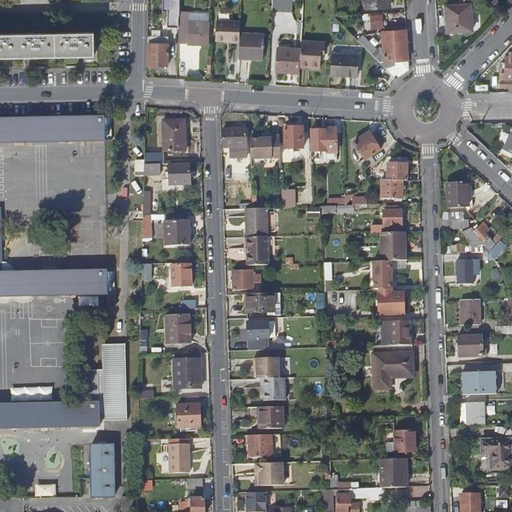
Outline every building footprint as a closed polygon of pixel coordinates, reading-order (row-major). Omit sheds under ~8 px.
[(162,0),(163,10),(167,11),(167,12),(168,12),(168,25),(177,25),(178,13),(179,13),(179,0),(162,0)] [(283,0),(272,0),(272,8),(283,9),(283,0)] [(476,28),(475,2),(449,3),(451,29),(476,28)] [(240,42),(241,19),(216,18),(215,41),(240,42)] [(209,43),(210,22),(188,21),(188,22),(179,22),(178,41),(187,41),(187,43),(209,43)] [(407,52),(406,30),(397,30),(382,32),(383,47),(378,51),(373,57),(393,76),(395,74),(397,77),(403,73),(406,71),(409,70),(407,52)] [(241,32),(239,57),(262,59),(264,33),(241,32)] [(0,57),(94,55),(93,33),(0,34),(0,57)] [(148,63),(166,63),(168,36),(149,35),(148,63)] [(357,40),(373,57),(378,51),(373,46),(362,35),(357,40)] [(301,47),(300,65),(322,66),(322,52),(325,52),(326,40),(302,39),(301,47)] [(300,72),(300,65),(301,47),(278,46),(277,71),(300,72)] [(331,53),(330,74),(347,75),(347,74),(360,74),(361,55),(331,53)] [(511,53),(509,53),(509,56),(506,56),(505,62),(502,62),(502,72),(505,72),(505,77),(511,77),(511,53)] [(12,57),(12,68),(25,68),(25,57),(12,57)] [(0,144),(105,143),(106,143),(105,118),(0,119),(0,144)] [(180,142),(186,141),(186,120),(163,120),(163,151),(180,151),(180,142)] [(304,149),(303,128),(285,129),(286,149),(304,149)] [(246,147),(246,132),(238,132),(238,129),(232,129),(232,132),(224,132),(224,148),(232,148),(232,153),(241,153),(241,147),(246,147)] [(336,150),(335,129),(312,130),(313,151),(336,150)] [(380,151),(369,133),(353,143),(365,162),(359,166),(363,173),(376,165),(371,157),(380,151)] [(511,155),(511,133),(503,151),(511,155)] [(281,158),(280,135),(272,136),(272,138),(251,139),(251,159),(281,158)] [(144,179),(144,174),(144,163),(134,163),(134,179),(144,179)] [(144,163),(144,174),(160,173),(160,163),(144,163)] [(190,183),(190,164),(169,165),(170,184),(190,183)] [(388,181),(401,182),(407,182),(407,165),(388,164),(388,181)] [(388,181),(381,181),(381,199),(402,199),(401,182),(388,181)] [(471,206),(470,182),(450,183),(451,207),(471,206)] [(296,206),(296,189),(283,189),(283,207),(296,206)] [(144,192),(143,215),(150,214),(151,214),(151,192),(144,192)] [(386,233),(395,232),(395,226),(404,226),(403,210),(399,210),(399,206),(389,206),(389,211),(385,211),(386,233)] [(269,208),(253,208),(247,209),(248,237),(269,236),(269,208)] [(2,212),(0,211),(0,428),(99,426),(99,413),(104,413),(104,420),(127,419),(125,345),(102,345),(103,371),(85,371),(87,405),(72,405),(0,406),(0,299),(107,296),(108,296),(107,274),(72,275),(17,276),(16,273),(15,270),(13,268),(10,266),(6,265),(4,265),(2,220),(2,212)] [(185,235),(185,219),(165,220),(165,245),(190,245),(189,235),(185,235)] [(485,224),(481,227),(486,232),(490,229),(485,224)] [(486,232),(481,227),(476,232),(486,243),(491,239),(486,232)] [(384,261),(394,261),(408,261),(407,232),(395,232),(386,233),(383,233),(384,261)] [(276,236),(269,236),(248,237),(249,265),(270,265),(270,256),(277,255),(276,236)] [(502,242),(493,251),(497,259),(508,247),(502,242)] [(450,245),(451,252),(471,250),(470,243),(450,245)] [(482,272),(481,260),(460,261),(461,284),(475,283),(475,272),(482,272)] [(376,290),(380,290),(395,289),(394,261),(384,261),(375,262),(376,290)] [(142,264),(142,279),(152,278),(151,263),(142,264)] [(172,287),(192,286),(191,265),(171,266),(172,287)] [(253,289),(253,270),(234,270),(235,289),(253,289)] [(395,289),(380,290),(381,315),(406,315),(406,292),(395,293),(395,289)] [(274,293),(247,294),(247,313),(274,313),(274,293)] [(481,299),(462,300),(463,325),(482,325),(481,299)] [(182,309),(196,309),(196,301),(182,301),(182,309)] [(190,343),(190,315),(167,316),(168,344),(190,343)] [(393,346),(412,345),(411,320),(392,321),(393,346)] [(249,350),(270,349),(270,337),(276,337),(275,321),(248,322),(249,350)] [(341,342),(341,327),(332,327),(332,342),(341,342)] [(483,335),(459,336),(460,357),(488,356),(488,349),(483,349),(483,335)] [(412,345),(393,346),(379,346),(381,388),(392,387),(392,376),(416,375),(416,345),(412,345)] [(202,387),(200,355),(189,355),(189,360),(175,360),(175,388),(202,387)] [(257,378),(261,378),(280,378),(279,358),(254,358),(254,366),(257,366),(257,378)] [(463,374),(464,395),(499,394),(498,372),(463,374)] [(280,378),(261,378),(262,388),(264,388),(264,401),(286,400),(285,378),(280,378)] [(53,386),(10,388),(11,402),(53,400),(53,386)] [(200,396),(187,397),(187,404),(179,404),(179,426),(201,425),(200,396)] [(470,426),(487,425),(486,403),(464,404),(465,426),(470,426)] [(283,406),(250,406),(250,420),(260,420),(260,427),(283,427),(283,406)] [(397,431),(390,431),(390,452),(397,452),(397,453),(418,453),(418,430),(397,431)] [(273,434),(249,435),(250,456),(273,456),(273,434)] [(492,455),(511,454),(511,439),(483,440),(483,453),(492,453),(492,455)] [(190,473),(189,443),(169,444),(170,473),(190,473)] [(114,496),(114,444),(93,444),(93,496),(114,496)] [(511,454),(492,455),(492,469),(511,468),(511,454)] [(384,488),(405,487),(405,472),(408,472),(408,459),(383,460),(384,488)] [(283,463),(255,463),(256,473),(259,473),(260,486),(283,485),(283,463)] [(203,478),(188,479),(189,488),(204,487),(203,478)] [(375,488),(344,489),(344,494),(339,495),(339,511),(361,511),(361,503),(353,503),(353,497),(375,497),(375,488)] [(481,511),(481,495),(462,495),(462,511),(481,511)] [(122,496),(121,511),(133,511),(134,497),(122,496)] [(255,511),(267,511),(268,496),(248,496),(248,511),(255,511)] [(203,511),(204,498),(188,498),(188,502),(182,502),(182,511),(203,511)]
